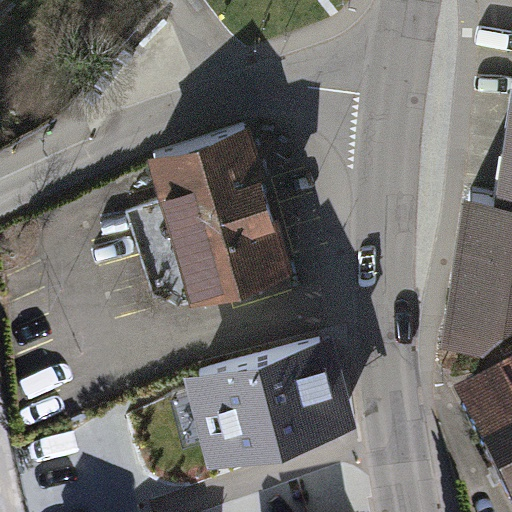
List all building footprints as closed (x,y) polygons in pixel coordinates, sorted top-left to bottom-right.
[(511,43),(490,180),(511,182),(511,43)] [(251,117),(147,149),(163,200),(76,226),(99,302),(150,286),(154,300),(179,313),(202,305),(200,296),(297,267),(251,117)] [(511,182),(490,180),(459,175),(436,323),(477,330),(511,305),(511,182)] [(334,318),(181,358),(206,454),(359,414),(334,318)] [(511,432),(511,362),(449,395),(477,450),(511,432)] [(511,511),(511,432),(477,450),(509,511),(511,511)]
